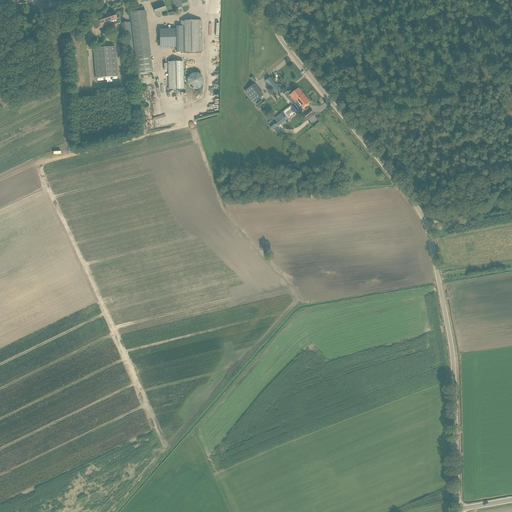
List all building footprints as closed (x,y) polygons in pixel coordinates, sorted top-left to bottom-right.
[(179,0),(141,0),(142,2),(149,0),(171,0),(175,10),(182,7),(179,0)] [(155,14),(166,11),(164,3),(152,7),(155,14)] [(152,72),(146,16),(145,11),(130,13),(137,74),(152,72)] [(118,22),(116,17),(114,12),(92,19),(96,30),(118,22)] [(204,50),(204,20),(180,20),(180,25),(180,28),(180,50),(204,50)] [(175,47),(175,29),(158,29),(158,47),(175,47)] [(115,46),(96,47),(97,79),(116,79),(115,46)] [(192,61),(167,61),(168,96),(193,96),(192,61)] [(272,80),(267,83),(273,90),(277,87),(272,80)] [(264,96),(254,84),(245,91),(254,103),(264,96)] [(287,92),(284,95),(288,99),(288,100),(291,98),(295,102),(304,95),(299,88),(293,93),(291,90),(288,93),(287,92),(288,92),(287,92)] [(295,102),(293,104),(296,107),(298,106),(301,110),(303,108),(304,110),(305,109),(309,105),(308,104),(310,102),(304,95),(295,102)] [(307,113),(304,116),(307,119),(309,117),(313,114),(310,110),(307,113)] [(281,113),(272,121),(273,121),(277,126),(278,127),(287,120),(281,113)] [(273,121),(268,125),(273,130),(277,126),(273,121)]
